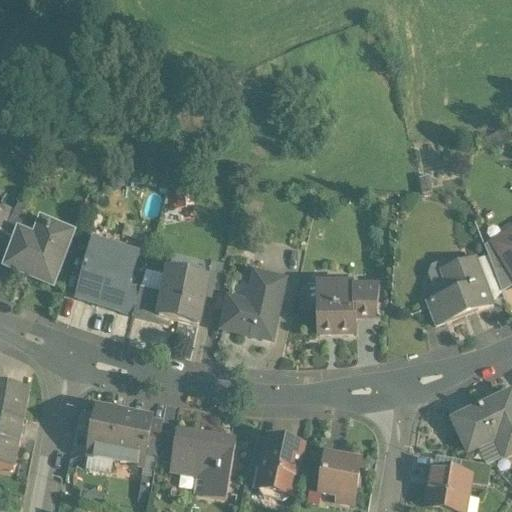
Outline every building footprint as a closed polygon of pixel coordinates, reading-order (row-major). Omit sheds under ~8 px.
[(13,213),(2,208),(0,211),(0,232),(3,234),(13,213)] [(13,213),(3,234),(15,240),(18,233),(19,233),(26,216),(14,210),(13,213)] [(48,233),(44,243),(19,233),(18,233),(15,240),(4,268),(51,287),(72,234),(50,225),(49,228),(47,227),(46,232),(48,233)] [(511,240),(497,250),(496,250),(511,275),(511,240)] [(511,287),(511,275),(496,250),(497,250),(492,242),(482,246),(501,294),(510,289),(511,287)] [(117,251),(114,262),(91,255),(86,272),(84,271),(75,301),(89,305),(90,301),(120,309),(121,310),(127,290),(136,256),(117,251)] [(474,261),(450,271),(457,287),(452,289),(449,296),(426,305),(435,328),(492,306),(474,261)] [(222,269),(209,266),(206,280),(206,281),(203,295),(209,296),(215,298),(218,287),(222,269)] [(206,280),(168,272),(163,295),(157,323),(156,324),(168,326),(169,322),(196,328),(203,295),(206,281),(206,280)] [(285,282),(254,275),(247,304),(227,300),(224,313),(220,331),(271,343),(285,282)] [(352,284),(317,285),(317,307),(318,337),(353,336),(353,314),(352,288),(352,284)] [(317,285),(307,285),(307,307),(317,307),(317,285)] [(230,289),(218,287),(215,298),(213,310),(224,313),(227,300),(230,289)] [(379,288),(352,288),(353,314),(376,314),(379,288)] [(138,293),(127,290),(121,310),(120,309),(119,314),(131,317),(138,293)] [(163,295),(139,290),(138,293),(131,317),(157,323),(163,295)] [(28,394),(0,388),(0,470),(12,473),(28,394)] [(511,394),(511,393),(452,422),(462,445),(490,431),(495,442),(504,459),(511,455),(511,394)] [(121,414),(95,410),(88,459),(112,462),(121,414)] [(150,419),(121,414),(112,462),(142,467),(144,457),(150,419)] [(162,421),(150,419),(144,457),(156,459),(156,458),(160,431),(162,421)] [(175,434),(160,431),(156,458),(171,461),(175,434)] [(490,431),(462,445),(467,455),(495,442),(490,431)] [(225,440),(176,432),(175,434),(171,461),(173,461),(172,466),(181,467),(180,470),(205,474),(201,497),(225,501),(233,453),(224,452),(225,440)] [(268,442),(256,439),(248,474),(260,477),(268,442)] [(302,449),(268,442),(260,477),(257,491),(260,492),(259,494),(263,500),(268,501),(274,497),(275,495),(290,499),(297,470),(298,470),(302,449)] [(323,461),(310,459),(306,477),(320,479),(323,461)] [(358,464),(326,459),(320,497),(352,503),(354,491),(358,492),(359,483),(356,481),(358,464)] [(490,468),(461,463),(459,476),(471,478),(470,484),(487,487),(490,468)] [(459,476),(431,471),(425,509),(443,511),(459,511),(462,500),(467,501),(470,484),(471,478),(459,476)] [(101,511),(104,500),(80,493),(77,506),(93,511),(101,511)]
